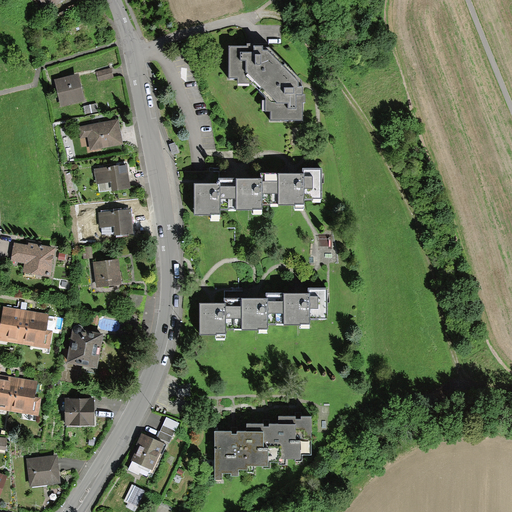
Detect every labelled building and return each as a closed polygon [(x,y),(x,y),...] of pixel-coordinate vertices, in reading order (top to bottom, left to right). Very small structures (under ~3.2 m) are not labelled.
[(297,83),(297,78),(265,47),(261,47),(261,43),(254,43),(254,41),(246,41),(247,44),(243,44),(229,44),(229,75),(238,75),(238,82),(252,82),(265,94),(265,110),(270,110),(270,117),(301,117),(301,102),(301,99),(305,99),(305,89),(301,89),(301,83),(297,83)] [(108,67),(95,71),(97,80),(111,76),(108,67)] [(80,73),(57,79),(64,106),(87,99),(80,73)] [(115,118),(76,126),(80,148),(85,147),(86,153),(101,150),(100,147),(120,143),(115,118)] [(123,163),(93,169),(97,192),(128,186),(123,163)] [(304,169),(277,170),(277,200),(304,201),(305,196),(321,196),(321,166),(305,166),(304,169)] [(261,175),(237,174),(237,206),(263,206),(263,200),(277,200),(277,170),(261,170),(261,175)] [(219,180),(195,180),(195,212),(222,212),(222,206),(237,206),(237,174),(219,174),(219,180)] [(128,208),(95,212),(98,236),(131,233),(128,208)] [(27,244),(13,242),(10,260),(24,262),(22,272),(49,276),(54,246),(28,242),(27,244)] [(93,245),(83,246),(84,258),(94,258),(93,245)] [(118,258),(92,262),(95,286),(121,283),(118,258)] [(311,290),(284,290),(284,321),(310,321),(310,316),(327,316),(327,285),(311,286),(311,290)] [(266,294),(243,294),(243,326),(268,326),(269,321),(284,321),(284,290),(266,290),(266,294)] [(224,300),(201,300),(201,332),(227,332),(227,326),(243,326),(243,294),(224,294),(224,300)] [(0,338),(23,343),(29,310),(5,306),(2,320),(0,319),(0,338)] [(49,314),(29,310),(23,343),(49,348),(52,329),(47,328),(49,314)] [(103,332),(74,328),(69,363),(98,367),(103,332)] [(17,378),(0,374),(0,409),(11,411),(17,378)] [(38,381),(17,378),(11,411),(38,416),(41,398),(35,397),(38,381)] [(94,396),(66,397),(67,422),(95,421),(94,396)] [(311,453),(311,415),(301,415),(301,417),(298,417),(295,417),(295,415),(279,415),(279,422),(270,423),(270,425),(267,425),(264,425),(264,423),(248,423),(248,430),(238,430),(238,433),(234,433),(231,433),(231,430),(216,430),(216,478),(222,478),(222,472),(232,472),(232,473),(238,473),(238,468),(247,468),(247,470),(255,470),(255,465),(262,465),(262,468),(272,468),(272,462),(277,462),(277,464),(287,464),(287,458),(295,458),(295,459),(302,459),(302,453),(311,453)] [(179,422),(167,417),(157,438),(165,442),(169,444),(179,422)] [(157,438),(142,431),(130,458),(133,459),(128,469),(139,474),(141,468),(150,472),(152,468),(165,442),(157,438)] [(53,455),(26,458),(30,486),(57,482),(53,455)] [(136,487),(130,503),(140,507),(147,491),(136,487)]
